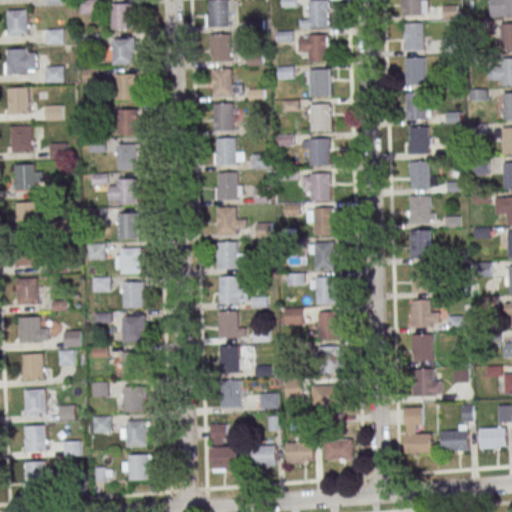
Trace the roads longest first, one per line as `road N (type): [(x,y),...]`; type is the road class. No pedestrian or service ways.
road 1 (residential): [(188,509),(172,0)]
road 2 (residential): [(380,495),(363,0)]
road 3 (residential): [(511,484),(148,511)]
